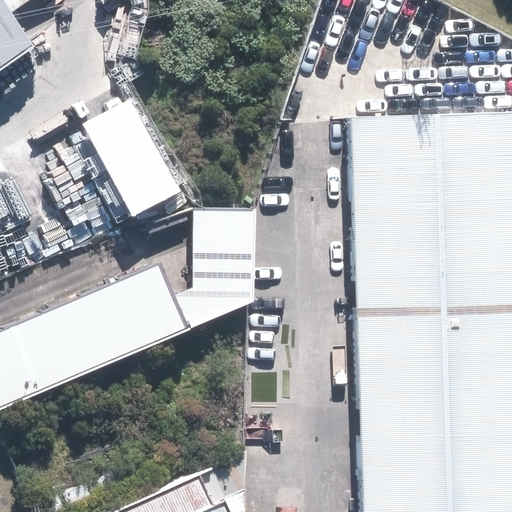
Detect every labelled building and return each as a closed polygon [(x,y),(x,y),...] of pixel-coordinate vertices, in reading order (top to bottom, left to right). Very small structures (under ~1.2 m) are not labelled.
[(0,0),(0,68),(29,47),(8,18),(33,0),(0,0)] [(511,511),(511,108),(349,112),(351,208),(357,511),(511,511)] [(114,164),(39,110),(4,158),(79,212),(114,164)] [(0,331),(0,410),(248,304),(253,302),(255,208),(202,209),(193,209),(191,286),(175,295),(160,265),(0,331)] [(0,277),(12,273),(0,243),(0,277)] [(230,511),(210,469),(117,511),(230,511)]
